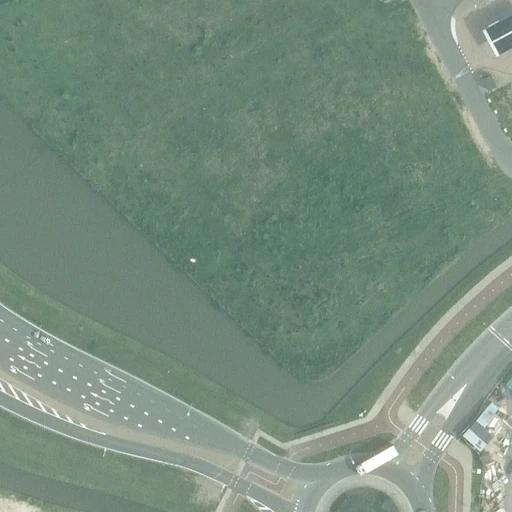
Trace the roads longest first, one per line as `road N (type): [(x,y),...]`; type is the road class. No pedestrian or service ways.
road 1 (tertiary): [(328,475),(283,469),(110,400),(0,342)]
road 2 (tertiary): [(0,394),(75,430),(180,459),(292,511)]
